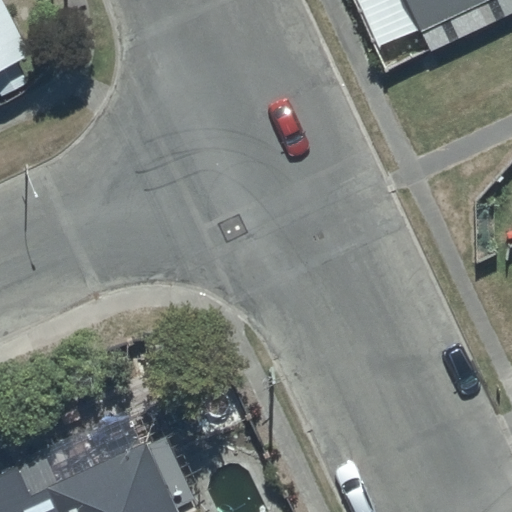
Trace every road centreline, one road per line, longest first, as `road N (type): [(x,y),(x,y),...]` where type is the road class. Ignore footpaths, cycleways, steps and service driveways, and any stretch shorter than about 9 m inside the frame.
road 1 (residential): [(446,511),(273,144)]
road 2 (residential): [(0,266),(273,144)]
road 3 (residential): [(273,144),(205,0)]
